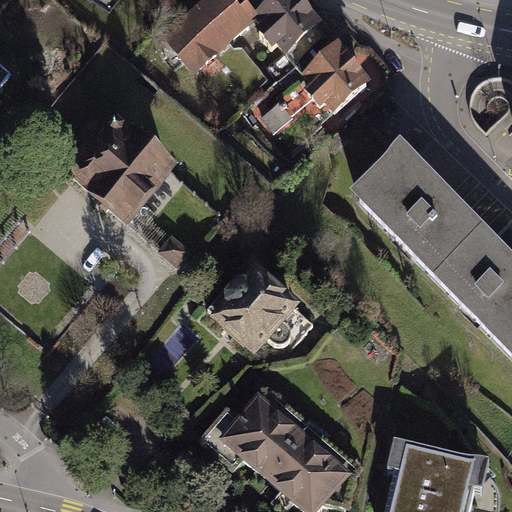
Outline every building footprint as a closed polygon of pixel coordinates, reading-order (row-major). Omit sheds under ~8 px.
[(225,0),(210,0),(163,39),(195,79),(260,26),(260,18),(251,7),(244,13),(233,0),(232,0),(228,3),(225,0)] [(264,31),(260,35),(276,55),(282,51),(286,55),(290,60),(322,34),(327,30),(302,0),(281,0),(260,18),(260,26),(264,31)] [(277,83),(246,108),(286,157),(336,117),(338,119),(375,89),(344,50),(338,54),(322,34),(290,60),(286,55),(267,71),(277,83)] [(0,88),(11,76),(0,67),(0,88)] [(110,123),(67,173),(129,227),(178,172),(121,123),(110,123)] [(511,267),(398,152),(347,202),(511,368),(511,267)] [(173,239),(159,256),(178,272),(192,256),(173,239)] [(261,274),(218,321),(257,357),(301,310),(261,274)] [(327,511),(354,482),(260,401),(237,428),(227,420),(204,447),(234,473),(240,465),(294,511),(327,511)] [(406,458),(393,511),(468,511),(477,474),(406,458)]
